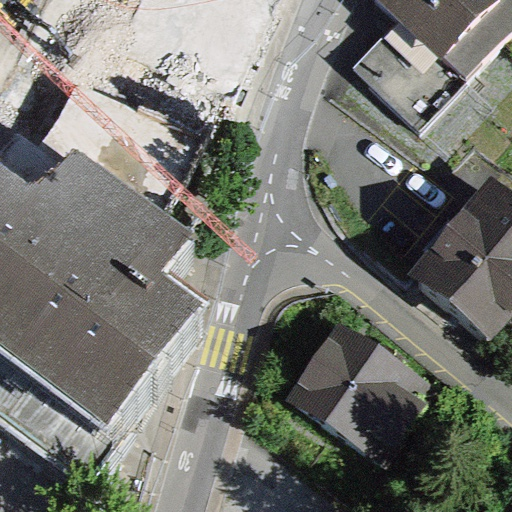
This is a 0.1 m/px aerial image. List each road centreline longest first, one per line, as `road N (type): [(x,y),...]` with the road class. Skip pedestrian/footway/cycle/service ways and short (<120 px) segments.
road 1 (residential): [(511,399),(344,269),(261,228)]
road 2 (residential): [(261,228),(182,511)]
road 3 (residential): [(330,0),(261,228)]
